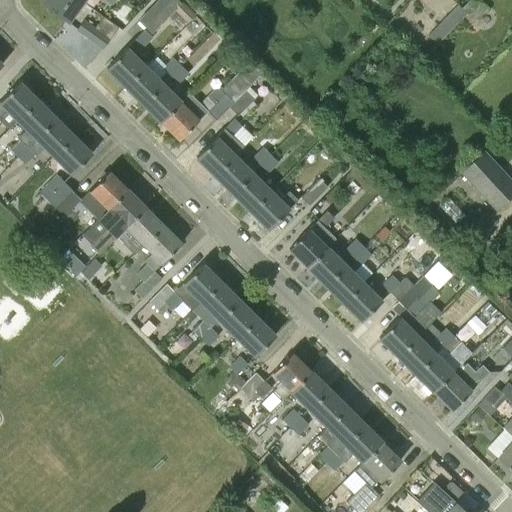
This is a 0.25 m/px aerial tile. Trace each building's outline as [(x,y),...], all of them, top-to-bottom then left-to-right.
[(79,0),(43,0),(41,4),(67,23),(74,13),(82,2),(79,0)] [(177,0),(157,0),(137,21),(151,34),(167,18),(180,31),(195,15),(182,2),(181,3),(177,0)] [(458,5),(428,36),(437,44),(464,17),(467,13),(462,8),(458,5)] [(84,19),(76,30),(87,38),(102,49),(117,29),(102,18),(95,28),(94,27),(84,19)] [(144,30),(134,41),(141,48),(152,38),(144,30)] [(126,48),(106,68),(125,87),(145,67),(126,48)] [(180,67),(170,77),(177,84),(200,61),(193,54),(180,67)] [(173,59),(163,69),(170,77),(180,67),(173,59)] [(180,102),(160,122),(179,140),(207,112),(215,120),(215,121),(228,108),(245,91),(249,87),(261,75),(249,62),(220,91),(216,87),(199,105),(188,94),(180,102)] [(145,67),(125,87),(143,104),(162,84),(145,67)] [(0,116),(1,115),(7,110),(18,121),(37,101),(18,83),(0,101),(0,116)] [(162,84),(143,104),(160,122),(180,102),(162,84)] [(245,91),(228,108),(237,116),(239,113),(251,101),(253,99),(245,91)] [(19,140),(10,149),(17,157),(27,147),(34,140),(55,119),(37,101),(18,121),(26,129),(16,137),(19,140)] [(511,113),(502,124),(511,133),(511,113)] [(27,147),(17,157),(24,164),(34,154),(36,156),(44,147),(53,156),(73,136),(55,119),(34,140),(27,147)] [(234,120),(196,157),(215,176),(235,156),(243,148),(252,138),(241,127),(234,120)] [(73,136),(53,156),(71,174),(91,154),(73,136)] [(263,148),(253,158),(261,166),(270,156),(263,148)] [(511,179),(484,150),(460,173),(496,211),(511,196),(511,179)] [(235,156),(215,176),(233,193),(252,174),(235,156)] [(270,156),(261,166),(268,173),(277,163),(270,156)] [(72,191),(55,208),(71,224),(87,209),(97,219),(126,189),(108,172),(80,199),(72,191)] [(252,174),(233,193),(251,211),(270,191),(260,181),(252,174)] [(55,175),(39,192),(55,208),(72,191),(71,190),(55,175)] [(319,179),(301,197),(310,206),(328,187),(319,179)] [(106,228),(89,245),(98,254),(116,237),(125,227),(145,208),(126,189),(97,219),(106,228)] [(270,191),(251,211),(269,229),(288,210),(297,201),(288,192),(280,201),(270,191)] [(145,208),(125,227),(143,245),(163,226),(145,208)] [(326,212),(289,249),(307,267),(327,247),(334,239),(324,229),(334,219),(333,218),(326,212)] [(142,281),(133,290),(141,298),(161,279),(154,271),(181,243),(163,226),(143,245),(152,253),(144,261),(146,263),(135,274),(142,281)] [(355,240),(345,250),(352,257),(352,258),(362,248),(358,244),(355,241),(355,240)] [(327,247),(307,267),(325,285),(344,265),(327,247)] [(362,248),(352,258),(360,265),(370,255),(363,248),(362,248)] [(166,284),(149,301),(157,309),(163,303),(168,308),(171,311),(181,300),(191,310),(200,302),(220,282),(201,264),(174,292),(166,284)] [(344,265),(325,285),(343,302),(362,283),(344,265)] [(84,268),(80,273),(86,280),(91,275),(84,268)] [(383,285),(382,286),(389,293),(397,302),(414,285),(405,277),(400,283),(393,276),(393,275),(383,285)] [(400,317),(379,338),(398,357),(417,337),(429,325),(427,324),(418,314),(423,309),(423,308),(415,300),(430,286),(421,278),(414,285),(397,302),(406,310),(400,317)] [(220,282),(200,302),(219,321),(239,301),(220,282)] [(362,283),(343,302),(361,321),(381,301),(362,283)] [(239,301),(219,321),(236,338),(256,318),(239,301)] [(482,308),(487,313),(492,308),(487,303),(482,308)] [(488,313),(493,318),(498,313),(493,308),(488,313)] [(256,318),(236,338),(255,356),(274,336),(256,318)] [(202,322),(193,331),(201,338),(210,329),(203,321),(202,322)] [(435,355),(415,374),(433,392),(452,372),(459,365),(461,364),(463,361),(470,355),(482,343),(464,325),(452,337),(442,347),(435,355)] [(210,329),(201,338),(208,346),(218,336),(211,329),(210,329)] [(445,329),(434,339),(442,347),(452,337),(445,329)] [(417,337),(398,357),(415,374),(435,355),(417,337)] [(511,338),(502,349),(511,358),(511,338)] [(291,353),(272,373),(282,382),(276,388),(274,390),(282,398),(290,390),(309,371),(291,353)] [(239,356),(229,366),(236,374),(247,364),(239,356)] [(452,372),(433,392),(451,410),(488,373),(481,366),(474,372),(466,364),(464,366),(461,364),(459,365),(452,372)] [(309,371),(290,390),(308,408),(327,389),(309,371)] [(242,388),(240,389),(253,402),(257,398),(259,396),(261,399),(271,388),(256,373),(242,388)] [(511,386),(508,382),(499,392),(503,396),(510,402),(511,403),(511,386)] [(494,387),(484,398),(493,406),(503,396),(499,392),(494,387)] [(327,389),(308,408),(326,426),(345,407),(327,389)] [(237,393),(230,400),(238,409),(246,402),(237,393)] [(478,406),(468,416),(475,423),(485,413),(478,406)] [(325,447),(317,455),(325,464),(364,425),(345,407),(326,426),(336,436),(327,445),(325,447)] [(293,409),(283,419),(290,427),(300,417),(293,409)] [(228,414),(222,425),(240,437),(246,426),(228,414)] [(511,414),(501,427),(503,429),(511,437),(511,414)] [(300,417),(290,427),(298,434),(308,424),(300,417)] [(364,425),(325,464),(333,471),(343,461),(344,462),(353,453),(362,462),(381,442),(364,425)] [(511,440),(496,458),(511,471),(511,440)] [(354,494),(345,503),(352,510),(354,511),(363,511),(379,496),(371,487),(379,479),(381,480),(400,461),(381,442),(362,462),(354,471),(365,482),(354,494)] [(453,480),(444,490),(456,501),(465,491),(453,480)] [(433,483),(416,502),(427,511),(465,511),(455,502),(433,483)] [(279,499),(265,511),(283,511),(288,508),(279,499)]
